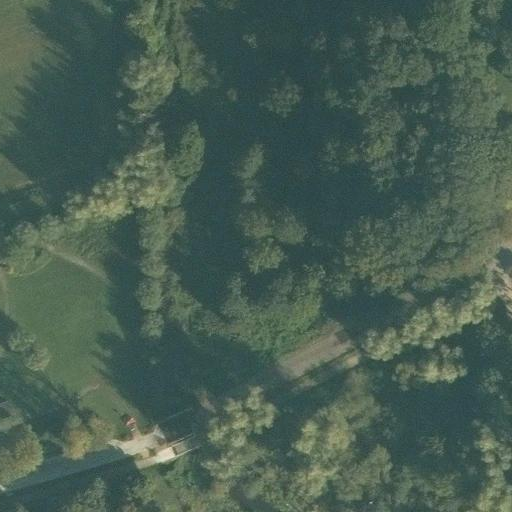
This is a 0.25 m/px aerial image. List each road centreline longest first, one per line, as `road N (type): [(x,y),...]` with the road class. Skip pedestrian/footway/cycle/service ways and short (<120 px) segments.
road 1 (residential): [(0,486),(200,416),(511,248)]
road 2 (track): [(498,254),(470,0)]
